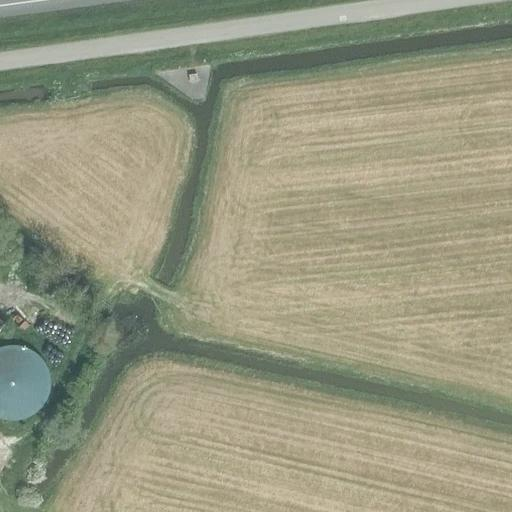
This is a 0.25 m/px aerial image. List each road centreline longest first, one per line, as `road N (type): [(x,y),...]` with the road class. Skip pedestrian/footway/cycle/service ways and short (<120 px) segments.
road 1 (unclassified): [(0,61),(447,0)]
road 2 (track): [(169,296),(118,277),(52,406),(0,460)]
